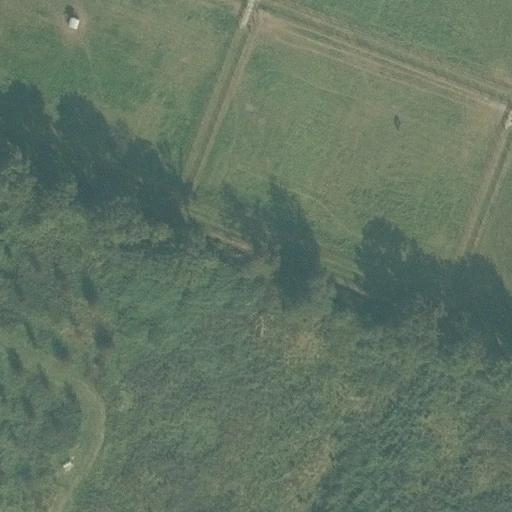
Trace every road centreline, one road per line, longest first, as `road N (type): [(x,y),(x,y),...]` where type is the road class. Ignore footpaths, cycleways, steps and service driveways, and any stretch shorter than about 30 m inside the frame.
road 1 (track): [(511,337),(0,138)]
road 2 (track): [(51,511),(93,444),(81,387),(0,344)]
